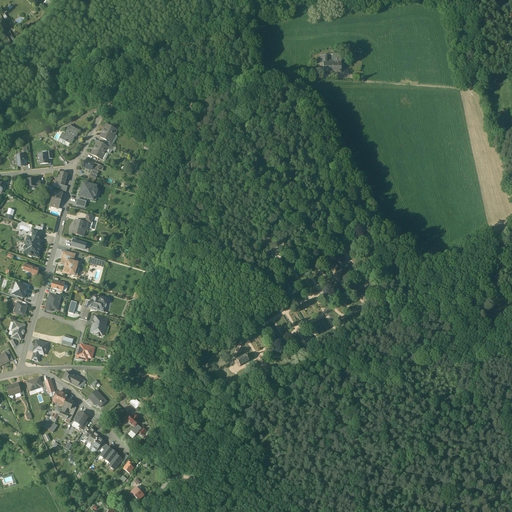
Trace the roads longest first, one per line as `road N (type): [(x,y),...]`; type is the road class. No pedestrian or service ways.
road 1 (unclassified): [(103,106),(109,88),(140,63),(235,32),(254,18),(398,0)]
road 2 (track): [(240,488),(370,474),(504,407)]
road 3 (residential): [(141,511),(170,471),(119,442),(39,369)]
road 4 (residential): [(35,313),(72,167)]
road 5 (track): [(0,17),(45,75),(103,106)]
